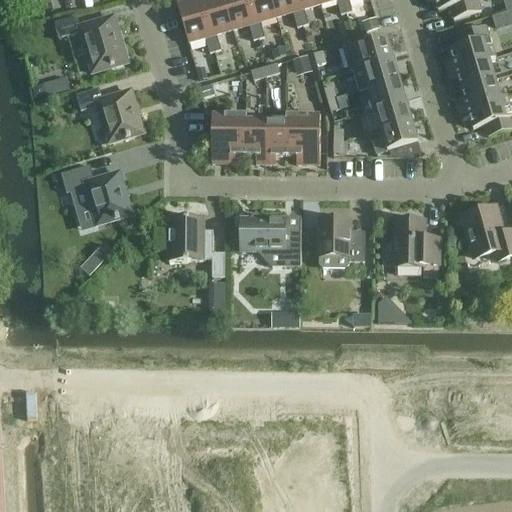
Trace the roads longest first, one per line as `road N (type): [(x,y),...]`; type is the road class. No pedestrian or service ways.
road 1 (residential): [(385,511),(383,386),(0,382)]
road 2 (residential): [(140,0),(174,110),(173,184),(459,185)]
road 3 (residential): [(459,185),(403,0)]
